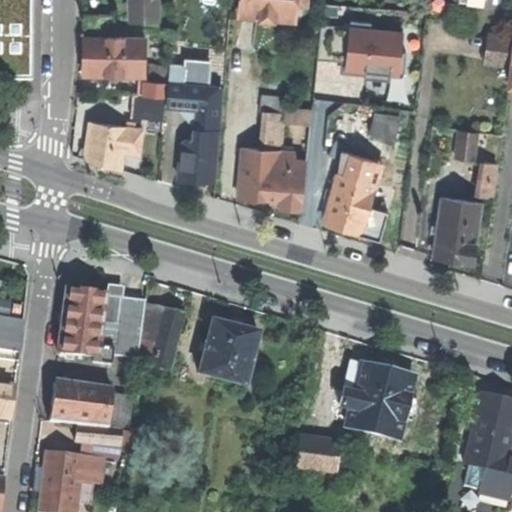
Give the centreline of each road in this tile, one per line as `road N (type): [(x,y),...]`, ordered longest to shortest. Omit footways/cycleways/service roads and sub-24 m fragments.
road 1 (residential): [(49,222),(511,355)]
road 2 (residential): [(511,318),(52,175)]
road 3 (residential): [(13,511),(49,222)]
road 4 (residential): [(52,175),(53,0)]
